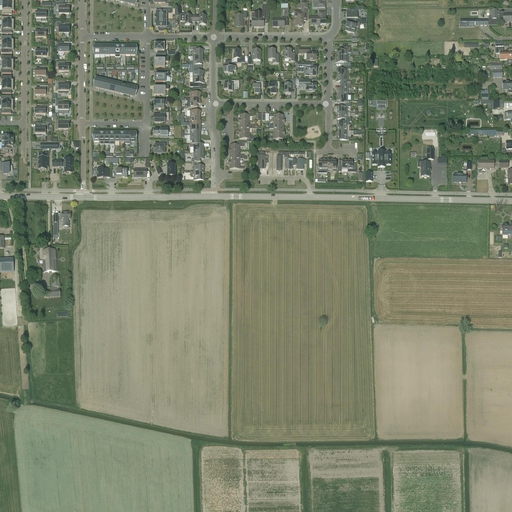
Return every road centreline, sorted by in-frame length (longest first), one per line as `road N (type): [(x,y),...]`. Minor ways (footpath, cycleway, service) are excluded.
road 1 (secondary): [(83,197),(511,200)]
road 2 (residential): [(23,123),(24,0)]
